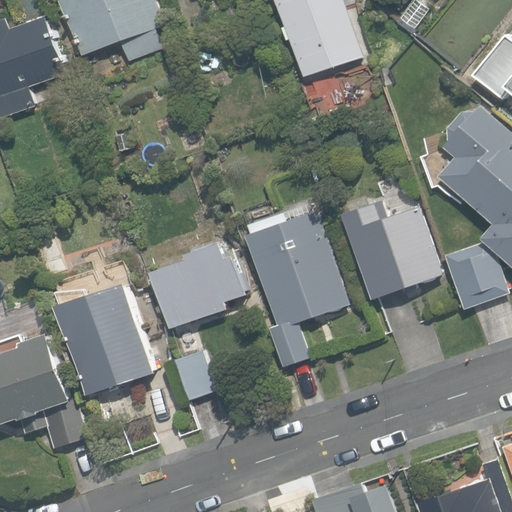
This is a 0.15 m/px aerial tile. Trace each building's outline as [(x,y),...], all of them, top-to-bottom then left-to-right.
[(0,119),(41,105),(34,86),(74,73),(54,15),(48,17),(42,0),(21,0),(29,23),(18,27),(14,16),(0,20),(0,119)] [(126,41),(133,59),(169,47),(162,28),(171,24),(162,0),(68,0),(88,54),(126,41)] [(296,39),(309,76),(370,55),(350,0),(282,0),(291,26),(289,27),(293,41),(296,39)] [(418,0),(405,17),(418,28),(434,8),(424,0),(418,0)] [(441,0),(431,14),(465,39),(491,4),(485,0),(441,0)] [(511,94),(511,34),(480,74),(509,98),(511,94)] [(497,246),(511,259),(511,127),(485,104),(481,109),(468,111),(454,127),(455,139),(449,145),(461,156),(445,175),(500,222),(487,237),(489,240),(497,246)] [(223,105),(213,109),(217,120),(228,116),(223,105)] [(137,148),(132,129),(116,134),(122,152),(137,148)] [(24,212),(37,209),(34,195),(20,199),(24,212)] [(348,212),(379,298),(449,273),(425,205),(394,216),(388,198),(348,212)] [(276,327),(289,365),(316,356),(304,321),(355,303),(322,207),(251,232),(283,324),(276,327)] [(159,269),(178,326),(234,308),(232,300),(253,293),(240,254),(233,256),(228,240),(193,252),(195,258),(159,269)] [(450,255),(467,309),(511,293),(511,284),(501,252),(488,242),(450,255)] [(63,302),(91,395),(160,374),(132,281),(63,302)] [(6,347),(0,349),(0,420),(1,423),(21,416),(27,434),(56,424),(50,407),(78,397),(56,332),(27,341),(28,345),(8,353),(6,347)] [(179,359),(193,400),(224,389),(210,348),(179,359)] [(202,435),(191,405),(168,414),(179,443),(202,435)] [(424,501),(427,511),(511,511),(511,480),(504,457),(488,463),(493,477),(424,501)] [(402,511),(392,481),(366,490),(362,478),(313,495),(319,511),(402,511)]
